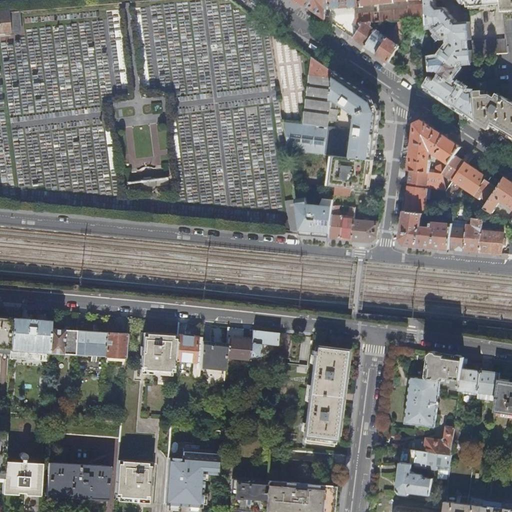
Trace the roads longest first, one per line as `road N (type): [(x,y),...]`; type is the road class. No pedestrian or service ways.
road 1 (residential): [(0,219),(384,255)]
road 2 (residential): [(377,330),(0,292)]
road 3 (residential): [(353,511),(377,330)]
road 4 (secondary): [(257,0),(405,93)]
road 5 (residential): [(405,93),(384,255)]
road 6 (residential): [(511,351),(377,330)]
road 7 (residential): [(384,255),(511,267)]
road 8 (secondary): [(405,93),(511,160)]
